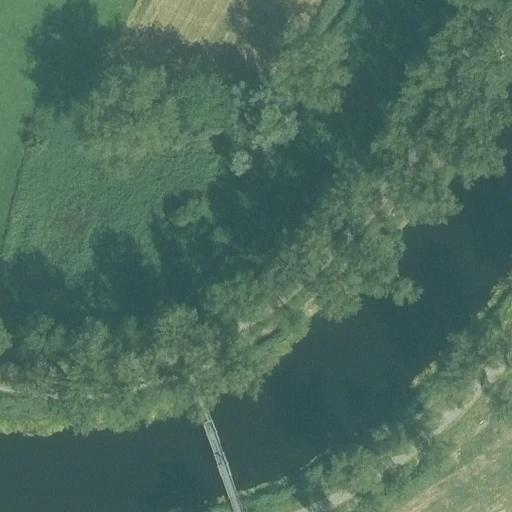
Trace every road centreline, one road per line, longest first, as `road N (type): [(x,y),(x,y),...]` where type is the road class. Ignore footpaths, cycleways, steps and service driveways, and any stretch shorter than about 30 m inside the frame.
road 1 (unclassified): [(244,325),(305,277),(405,165),(487,0)]
road 2 (unclassified): [(309,511),(408,451),(511,348)]
road 3 (unclassified): [(244,325),(154,363),(0,372)]
